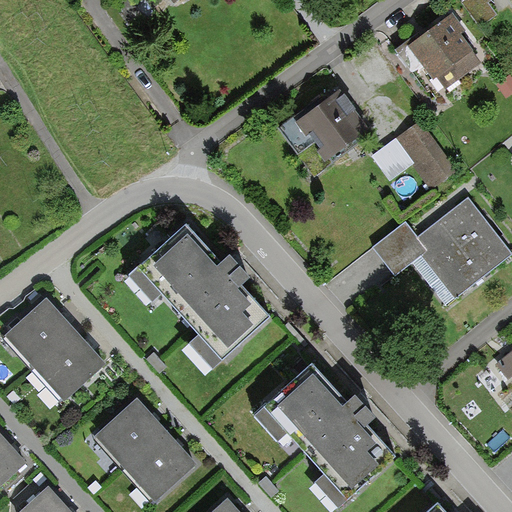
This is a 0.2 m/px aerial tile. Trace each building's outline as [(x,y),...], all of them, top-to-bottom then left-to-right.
[(491,0),(469,0),(463,5),(480,27),(493,17),(484,5),(491,0)] [(449,25),(406,55),(431,92),(474,62),(449,25)] [(340,99),(287,136),(315,175),(367,138),(340,99)] [(417,129),(398,143),(429,188),(448,174),(417,129)] [(402,229),(377,250),(398,274),(414,261),(451,305),(510,256),(466,204),(416,246),(402,229)] [(216,270),(180,231),(139,269),(223,357),(262,320),(233,289),(245,278),(227,259),(216,270)] [(34,369),(72,333),(45,304),(7,340),(34,369)] [(72,333),(34,369),(66,403),(104,366),(72,333)] [(511,338),(510,340),(511,342),(511,352),(496,365),(508,379),(511,375),(511,338)] [(342,410),(306,371),(266,408),(349,497),(389,460),(360,429),(372,418),(354,399),(342,410)] [(124,472),(166,433),(138,403),(97,442),(124,472)] [(124,472),(154,504),(196,466),(166,433),(124,472)] [(0,440),(0,480),(20,464),(0,440)] [(65,511),(48,492),(25,511),(65,511)] [(236,511),(227,502),(216,511),(236,511)]
